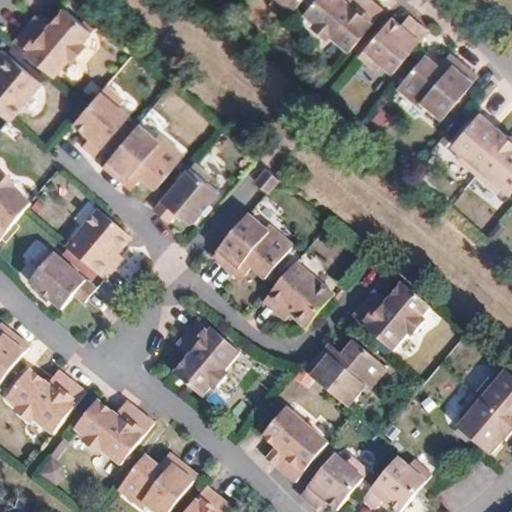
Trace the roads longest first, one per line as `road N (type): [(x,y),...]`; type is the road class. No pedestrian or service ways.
road 1 (track): [(129,0),(511,316)]
road 2 (residential): [(176,271),(237,328),(290,363),(358,290)]
road 3 (residential): [(105,366),(153,392),(288,511)]
road 4 (residential): [(187,260),(52,145)]
road 5 (residential): [(0,291),(66,347),(105,366)]
road 6 (residential): [(413,0),(511,82)]
